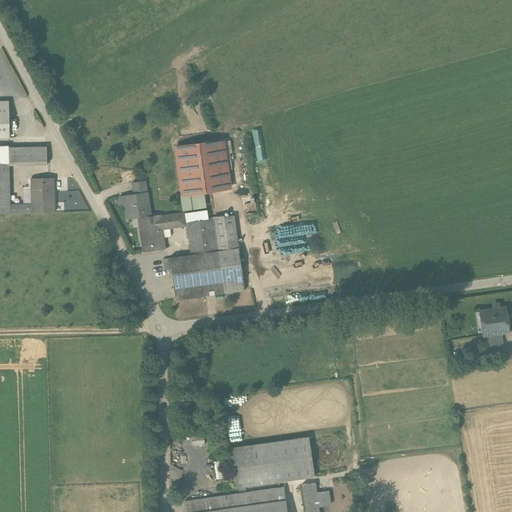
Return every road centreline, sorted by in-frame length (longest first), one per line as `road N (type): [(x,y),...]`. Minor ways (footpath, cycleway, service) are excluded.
road 1 (track): [(511,280),(165,329)]
road 2 (track): [(165,329),(167,511)]
road 3 (track): [(165,329),(0,332)]
